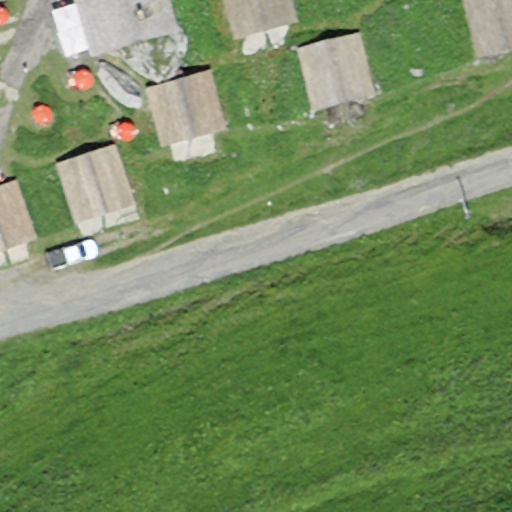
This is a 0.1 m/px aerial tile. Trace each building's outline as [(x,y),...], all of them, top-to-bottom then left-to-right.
[(166,0),(75,0),(92,59),(176,35),(166,0)] [(285,0),(224,0),(235,36),(291,20),(285,0)] [(511,0),(463,0),(477,60),(511,51),(511,0)] [(357,42),(299,55),(310,104),(368,91),(357,42)] [(208,74),(143,94),(160,147),(224,127),(208,74)] [(114,147),(55,166),(74,225),(133,206),(114,147)] [(16,186),(0,191),(0,255),(38,241),(16,186)]
